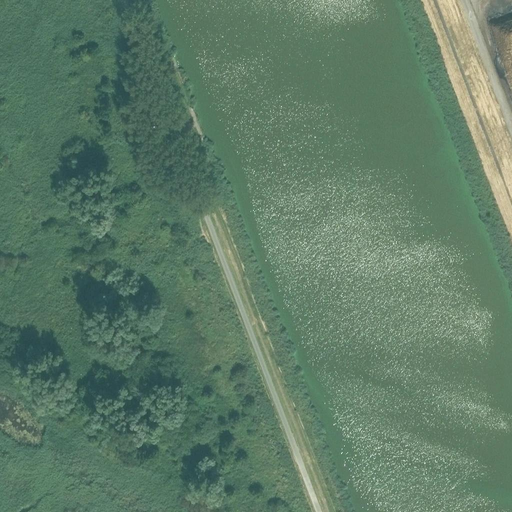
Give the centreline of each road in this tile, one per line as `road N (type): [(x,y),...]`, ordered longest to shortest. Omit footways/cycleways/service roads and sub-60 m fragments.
road 1 (unclassified): [(317,511),(125,0)]
road 2 (track): [(433,0),(511,207)]
